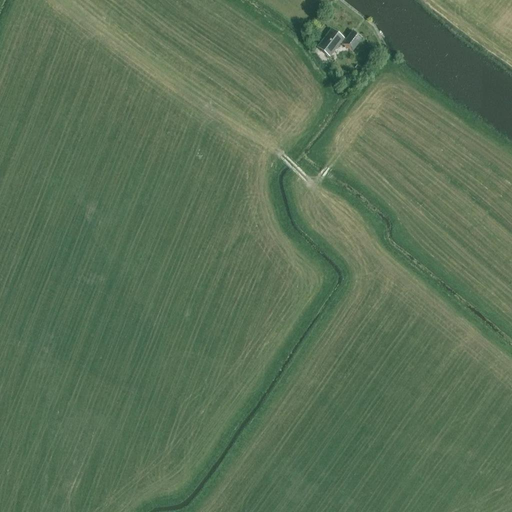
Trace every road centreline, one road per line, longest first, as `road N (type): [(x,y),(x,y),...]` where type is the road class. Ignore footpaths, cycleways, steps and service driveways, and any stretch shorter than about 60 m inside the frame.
road 1 (track): [(46,0),(313,183)]
road 2 (track): [(313,183),(388,80),(425,97),(511,166)]
